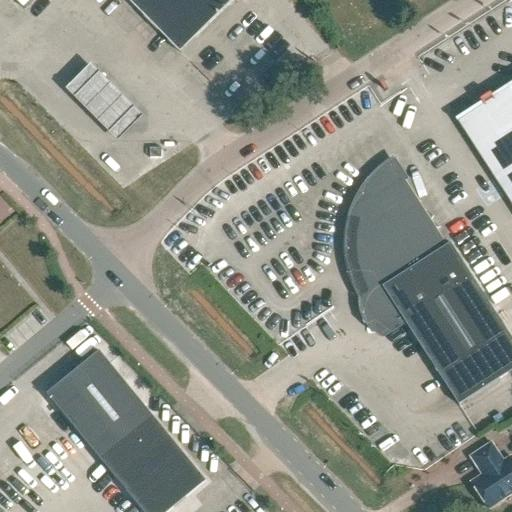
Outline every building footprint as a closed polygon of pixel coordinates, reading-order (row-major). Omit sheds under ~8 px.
[(126,0),(181,53),(233,0),(14,0),(25,11),(36,0),(126,0)] [(92,66),(91,65),(66,90),(67,91),(84,108),(106,130),(118,141),(143,116),(131,104),(109,83),(92,66)] [(511,85),(457,121),(511,205),(511,85)] [(161,159),(161,149),(150,149),(150,159),(161,159)] [(393,163),(384,169),(377,175),(371,181),(365,188),(360,196),(356,204),(353,212),(350,221),(348,230),(347,239),(347,248),(347,257),(348,266),(351,275),(354,284),(357,292),(363,301),(370,297),(391,331),(404,322),(459,406),(511,372),(511,339),(450,244),(447,246),(393,163)] [(170,511),(206,483),(99,352),(47,395),(142,511),(170,511)] [(488,511),(511,495),(511,459),(511,458),(504,463),(491,444),(470,458),(482,476),(471,484),(488,511)]
